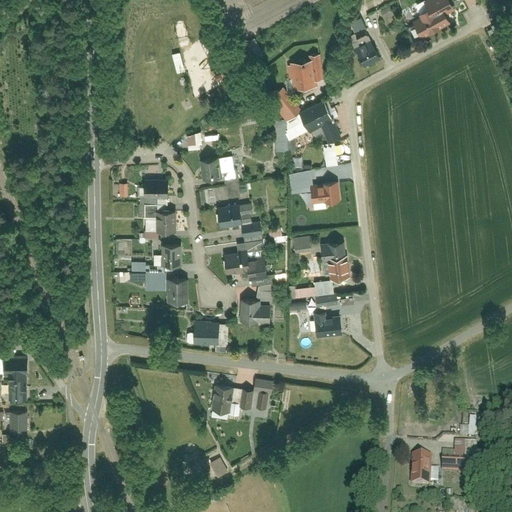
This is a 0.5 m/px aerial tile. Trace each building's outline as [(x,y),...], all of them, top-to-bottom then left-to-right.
[(424,0),(426,4),(419,7),(422,14),(413,18),(422,36),(453,20),(448,11),(456,7),(452,0),(424,0)] [(365,66),(381,58),(365,28),(349,36),(365,66)] [(241,62),(260,53),(253,37),(233,46),(241,62)] [(310,55),(291,59),(295,87),(319,83),(318,78),(325,77),(321,49),(309,51),(310,55)] [(169,52),(174,71),(181,69),(177,51),(169,52)] [(323,122),(333,141),(344,135),(324,97),(302,108),(293,91),(275,100),(285,120),(299,113),(308,129),(323,122)] [(197,131),(183,132),(185,149),(198,148),(197,131)] [(219,154),(200,156),(202,178),(223,176),(223,171),(232,170),(231,156),(219,157),(219,154)] [(315,187),(311,167),(297,170),(300,190),(315,187)] [(224,183),(238,182),(237,170),(223,171),(224,183)] [(169,177),(144,177),(144,197),(169,197),(169,177)] [(340,198),(338,178),(318,180),(320,200),(340,198)] [(128,182),(117,183),(118,197),(128,197),(128,182)] [(250,203),(218,206),(220,225),(252,222),(250,203)] [(176,208),(157,209),(158,230),(177,230),(176,208)] [(260,222),(241,224),(243,242),(262,240),(260,222)] [(267,228),(267,236),(273,236),(273,241),(279,240),(278,227),(267,228)] [(158,230),(145,231),(145,240),(158,239),(158,230)] [(311,233),(294,235),(296,249),(313,247),(311,233)] [(332,278),(351,276),(348,251),(345,252),(343,237),(317,240),(320,261),(330,260),(332,278)] [(184,241),(161,242),(161,263),(184,263),(184,241)] [(238,251),(225,252),(227,272),(248,270),(249,279),(267,277),(265,255),(249,256),(249,250),(265,249),(264,241),(237,243),(238,251)] [(163,265),(145,265),(145,280),(163,280),(163,265)] [(188,277),(166,278),(167,302),(189,301),(188,277)] [(273,300),(273,284),(262,284),(262,300),(273,300)] [(337,293),(316,295),(318,308),(339,306),(337,293)] [(261,298),(240,296),(239,319),(269,321),(270,304),(261,303),(261,298)] [(354,297),(342,298),(343,305),(355,304),(354,297)] [(305,300),(286,299),(286,309),(304,310),(305,300)] [(342,313),(311,317),(313,336),(344,333),(342,313)] [(220,319),(195,318),(194,343),(219,344),(220,319)] [(3,373),(9,373),(9,399),(27,399),(27,354),(3,354),(3,373)] [(253,389),(215,383),(212,407),(230,410),(229,414),(239,415),(241,404),(266,407),(268,392),(272,392),(273,379),(255,376),(253,389)] [(28,409),(9,410),(10,432),(28,432),(28,409)] [(458,425),(458,436),(474,436),(475,416),(466,416),(466,426),(458,425)] [(427,445),(407,445),(407,478),(425,478),(425,473),(434,473),(435,461),(426,461),(427,445)] [(460,450),(438,449),(438,461),(460,462),(460,450)] [(207,462),(215,476),(226,470),(218,455),(207,462)] [(456,492),(445,491),(445,504),(455,505),(456,492)]
